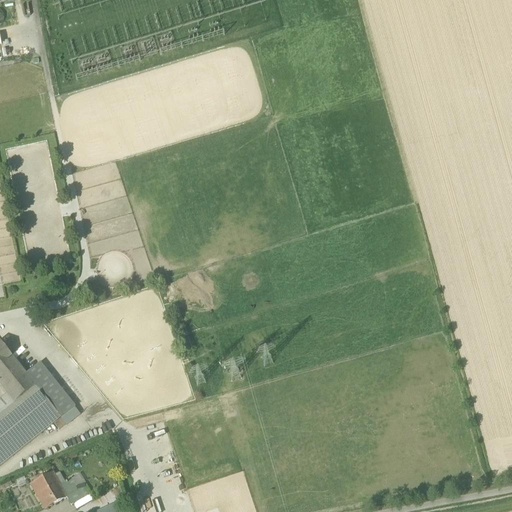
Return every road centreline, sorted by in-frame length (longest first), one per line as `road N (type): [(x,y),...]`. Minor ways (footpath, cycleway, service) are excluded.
road 1 (track): [(80,290),(88,270),(53,97)]
road 2 (unclassified): [(384,511),(511,488)]
